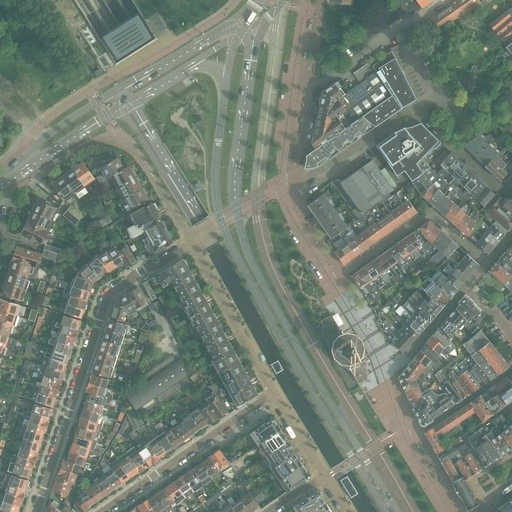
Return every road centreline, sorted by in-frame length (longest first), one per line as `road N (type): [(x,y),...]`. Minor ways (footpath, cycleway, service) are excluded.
road 1 (tertiary): [(399,511),(255,272),(237,213)]
road 2 (tertiary): [(221,223),(386,511)]
road 3 (residential): [(192,242),(108,296),(36,511)]
road 4 (secondary): [(246,23),(216,30),(42,142)]
road 5 (residential): [(273,392),(101,511)]
road 6 (residential): [(381,362),(287,215),(280,187)]
road 7 (secondary): [(22,164),(196,65)]
road 8 (residential): [(280,187),(306,0)]
road 9 (tertiary): [(237,213),(235,159),(253,30)]
road 10 (residential): [(424,122),(410,109),(309,177),(280,187)]
road 11 (residential): [(192,242),(273,392)]
road 12 (tertiary): [(227,79),(215,172),(221,223)]
road 13 (residential): [(406,442),(511,367)]
